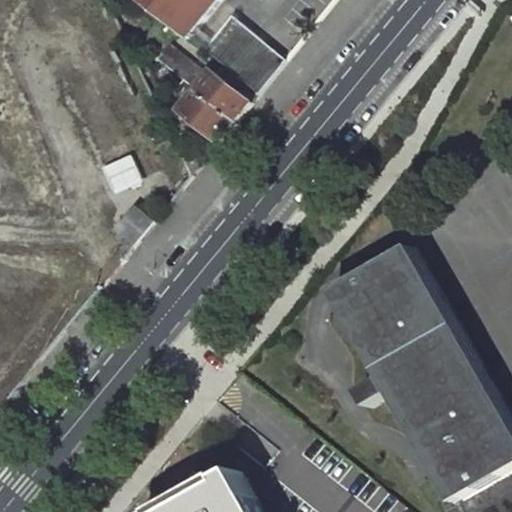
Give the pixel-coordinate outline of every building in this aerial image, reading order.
[(141,0),(192,40),(224,0),(141,0)] [(236,18),(209,53),(223,64),(262,96),(290,61),(236,18)] [(256,103),(216,72),(211,79),(149,28),(138,40),(170,67),(240,123),(256,103)] [(170,67),(164,74),(186,91),(187,90),(191,93),(186,100),(190,104),(185,111),(224,143),(240,123),(170,67)] [(192,143),(181,148),(195,178),(206,164),(192,143)] [(119,192),(147,180),(137,157),(109,168),(119,192)] [(140,207),(120,230),(138,246),(158,222),(140,207)] [(511,511),(511,411),(418,248),(339,293),(389,380),(366,394),(372,406),(396,392),(465,511),(511,511)] [(264,511),(243,471),(170,511),(264,511)]
